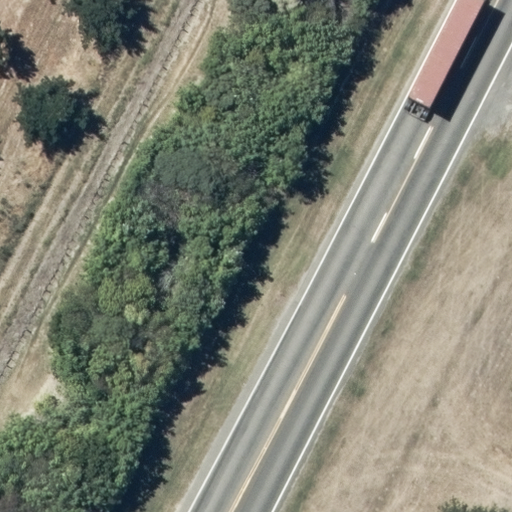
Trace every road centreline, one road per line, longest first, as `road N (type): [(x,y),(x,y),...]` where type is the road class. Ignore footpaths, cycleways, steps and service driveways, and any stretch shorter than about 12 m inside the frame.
road 1 (trunk): [(206,511),(476,0)]
road 2 (trunk): [(271,0),(14,511)]
